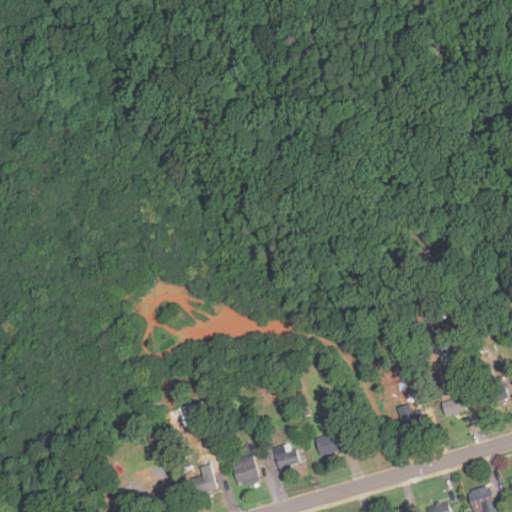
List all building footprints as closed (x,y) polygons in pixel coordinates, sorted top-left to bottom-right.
[(485,391),(488,405),(511,399),(511,394),(510,384),(485,391)] [(443,401),(447,415),(467,410),(463,396),(443,401)] [(180,408),(184,425),(198,422),(194,405),(180,408)] [(419,410),(401,416),(406,429),(423,423),(419,410)] [(321,456),(343,451),(338,430),(316,435),(321,456)] [(287,451),(285,445),(275,448),(281,469),(301,463),(297,448),(287,451)] [(232,462),(240,486),(261,479),(252,455),(232,462)] [(200,468),(202,476),(196,478),(200,494),(218,489),(211,464),(200,468)] [(475,511),(496,505),(490,488),(469,495),(475,511)] [(156,511),(174,503),(168,489),(149,498),(156,511)] [(451,511),(449,502),(429,508),(430,511),(451,511)]
